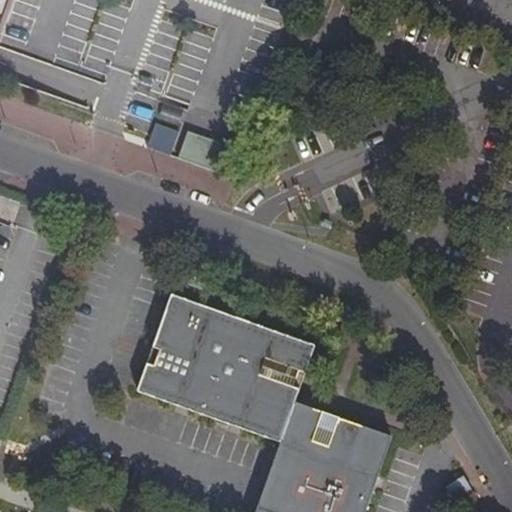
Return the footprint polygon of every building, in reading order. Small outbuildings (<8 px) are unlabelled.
[(0,0),(0,30),(10,0),(0,0)] [(190,133),(157,121),(152,133),(147,146),(224,173),(233,144),(191,130),(190,133)] [(280,442),(264,488),(255,511),(257,511),(297,403),(294,402),(298,389),(291,387),(296,371),(304,373),(313,347),(170,297),(158,334),(163,336),(155,351),(160,353),(156,364),(152,362),(149,371),(150,380),(142,378),(137,392),(280,442)] [(150,355),(142,378),(150,380),(149,371),(152,362),(156,364),(160,353),(155,351),(163,336),(158,334),(150,355)] [(291,387),(298,389),(304,373),(296,371),(291,387)] [(325,413),(297,403),(257,511),(364,511),(392,437),(335,417),(333,424),(323,421),(325,413)] [(335,417),(325,413),(323,421),(333,424),(335,417)]
